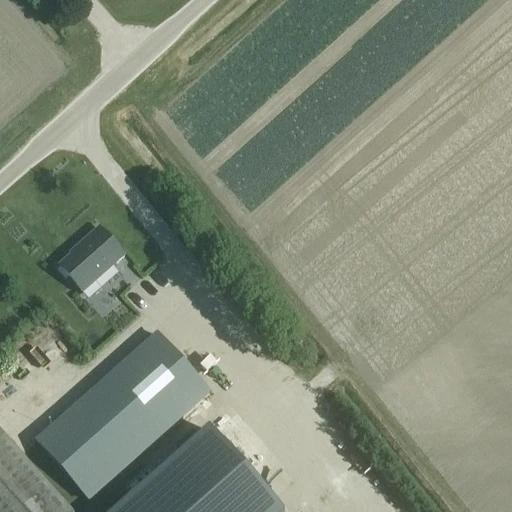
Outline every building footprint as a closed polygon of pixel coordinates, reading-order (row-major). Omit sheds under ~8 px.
[(192,224),(188,219),(182,224),(186,229),(192,224)] [(84,296),(125,257),(99,230),(71,257),(72,258),(60,271),(84,296)] [(89,504),(209,397),(156,337),(36,444),(89,504)] [(60,356),(3,407),(13,419),(31,403),(42,416),(82,380),(60,356)] [(2,381),(4,393),(17,391),(15,378),(2,381)] [(280,511),(210,432),(119,511),(280,511)] [(68,511),(0,435),(0,511),(68,511)]
